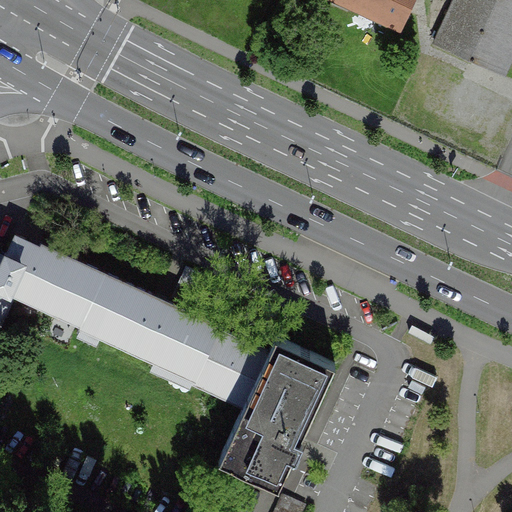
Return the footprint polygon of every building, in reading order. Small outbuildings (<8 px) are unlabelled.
[(411,0),(338,0),(399,27),(411,0)] [(511,0),(456,0),(436,43),(505,75),(511,58),(511,0)] [(42,246),(18,235),(10,253),(7,252),(0,266),(0,283),(16,291),(83,321),(105,273),(65,254),(65,253),(43,243),(42,246)] [(106,272),(105,273),(83,321),(82,324),(196,376),(218,327),(220,324),(106,272)] [(0,283),(0,324),(16,291),(0,283)] [(270,351),(218,327),(196,376),(194,379),(246,403),(270,351)] [(336,363),(277,335),(270,351),(246,403),(220,457),(279,485),(293,455),(297,456),(305,440),(301,438),(336,363)] [(283,493),(274,511),(303,511),(307,504),(283,493)]
